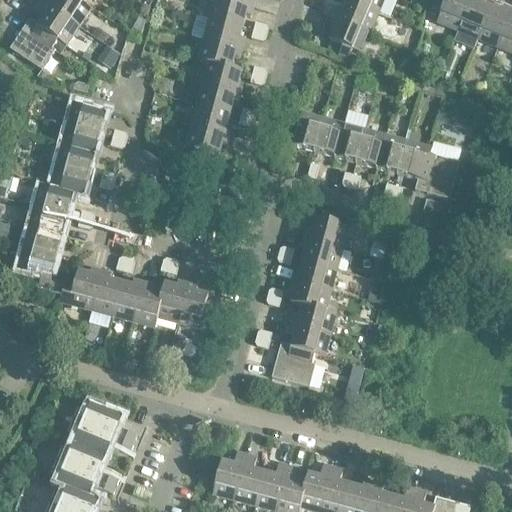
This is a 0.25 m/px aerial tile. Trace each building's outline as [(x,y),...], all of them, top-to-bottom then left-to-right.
[(75,0),(55,0),(55,1),(52,0),(39,0),(38,2),(78,29),(91,10),(82,4),(75,0)] [(158,0),(157,6),(167,9),(168,0),(158,0)] [(253,10),(216,0),(213,0),(208,20),(242,29),(245,18),(250,20),(253,10)] [(216,0),(253,10),(255,0),(216,0)] [(346,0),(346,2),(378,15),(384,0),(346,0)] [(386,0),(375,42),(408,51),(421,0),(386,0)] [(436,25),(457,33),(470,0),(446,0),(444,5),(435,2),(431,11),(440,14),(436,25)] [(470,0),(457,33),(453,44),(473,52),(477,42),(490,9),(480,5),(482,0),(481,0),(470,0)] [(43,18),(38,27),(36,29),(57,42),(66,48),(78,29),(38,2),(33,11),(43,18)] [(333,20),(370,35),(378,15),(346,2),(341,12),(336,10),(333,20)] [(490,9),(477,42),(497,50),(511,13),(511,12),(503,9),(501,14),(490,9)] [(113,13),(108,21),(117,27),(122,19),(113,13)] [(180,13),(178,21),(186,23),(188,16),(180,13)] [(511,13),(497,50),(511,56),(511,13)] [(242,29),(208,20),(202,41),(241,52),(244,42),(239,40),(242,29)] [(361,56),(370,35),(333,20),(329,29),(333,31),(329,43),(342,48),(338,57),(348,61),(351,52),(361,56)] [(57,42),(36,29),(38,27),(29,21),(9,51),(41,72),(55,52),(52,50),(57,42)] [(253,32),(266,36),(268,31),(266,27),(255,24),(253,32)] [(265,41),(266,36),(253,32),(250,40),(262,43),(265,41)] [(230,72),(231,70),(234,60),(239,61),(241,52),(202,41),(197,63),(207,66),(230,72)] [(231,70),(230,72),(207,66),(201,85),(240,96),(243,86),(238,85),(241,73),(231,70)] [(251,77),(265,80),(266,75),(265,72),(254,69),(251,77)] [(264,86),(265,80),(251,77),(249,85),(260,87),(264,86)] [(73,91),(86,95),(88,87),(77,84),(74,86),(73,91)] [(240,96),(201,85),(196,106),(229,115),(232,104),(237,106),(240,96)] [(73,106),(67,128),(101,137),(106,115),(73,106)] [(229,115),(196,106),(190,127),(229,138),(232,128),(227,126),(229,115)] [(240,118),(254,122),(255,117),(254,113),(243,110),(240,118)] [(294,138),(285,136),(283,146),(313,154),(322,120),(301,114),(294,138)] [(439,117),(436,127),(450,131),(453,121),(439,117)] [(252,127),(254,122),(240,118),(238,126),(249,129),(252,127)] [(334,160),(343,126),(322,120),(313,154),(334,160)] [(355,165),(364,131),(343,126),(334,160),(355,165)] [(194,152),(192,161),(202,164),(204,154),(218,158),(221,146),(226,147),(229,138),(190,127),(184,149),(194,152)] [(101,137),(67,128),(61,149),(95,158),(101,137)] [(377,171),(386,137),(364,131),(355,165),(377,171)] [(114,132),(112,140),(125,143),(127,138),(125,135),(114,132)] [(398,177),(407,143),(386,137),(377,171),(398,177)] [(23,138),(20,146),(28,149),(31,141),(23,138)] [(125,143),(112,140),(110,148),(121,151),(124,149),(125,143)] [(407,143),(398,177),(417,182),(419,182),(425,158),(429,160),(432,149),(428,148),(407,143)] [(95,158),(61,149),(55,170),(89,179),(95,158)] [(425,158),(419,182),(417,182),(414,192),(449,201),(459,164),(436,158),(435,161),(429,160),(425,158)] [(310,165),(307,177),(309,180),(315,181),(319,168),(310,165)] [(89,179),(55,170),(50,190),(74,196),(73,198),(84,201),(89,179)] [(101,182),(114,185),(116,180),(114,176),(103,174),(101,182)] [(341,186),(343,189),(349,190),(352,177),(344,175),(341,186)] [(1,176),(0,180),(0,197),(4,198),(7,190),(10,191),(13,179),(1,176)] [(357,190),(360,179),(352,177),(349,190),(354,192),(357,190)] [(113,190),(114,185),(101,182),(98,190),(109,192),(113,190)] [(383,197),(385,200),(390,202),(394,188),(386,186),(383,197)] [(74,196),(50,190),(40,187),(34,208),(68,217),(73,198),(74,196)] [(399,201),(402,190),(394,188),(390,202),(396,203),(399,201)] [(431,214),(434,203),(425,201),(422,215),(427,216),(431,214)] [(68,217),(34,208),(29,230),(62,239),(68,217)] [(79,221),(93,224),(94,219),(92,216),(81,213),(79,221)] [(338,226),(340,217),(330,214),(328,223),(314,220),(311,232),(306,230),(303,240),(342,251),(348,229),(338,226)] [(91,230),(93,224),(79,221),(77,229),(88,231),(91,230)] [(62,239),(29,230),(23,251),(57,260),(62,239)] [(303,262),(336,272),(342,251),(303,240),(301,250),(306,252),(303,262)] [(373,244),(369,258),(382,261),(386,247),(373,244)] [(283,249),(280,251),(278,256),(292,260),(294,252),(283,249)] [(41,279),(38,288),(48,291),(57,260),(23,251),(17,272),(41,279)] [(279,265),(290,268),(292,260),(278,256),(277,261),(279,265)] [(118,261),(115,272),(123,274),(127,260),(122,259),(118,261)] [(134,265),(132,262),(127,260),(123,274),(131,276),(134,265)] [(163,262),(160,273),(168,275),(171,262),(166,260),(163,262)] [(179,266),(177,263),(171,262),(168,275),(176,277),(179,266)] [(292,282),(331,292),(336,272),(303,262),(300,274),(295,272),(292,282)] [(65,285),(60,305),(91,313),(101,274),(91,272),(90,276),(78,273),(74,287),(65,285)] [(378,272),(375,281),(385,284),(387,275),(378,272)] [(101,274),(91,313),(112,319),(121,285),(110,282),(111,277),(101,274)] [(301,308),(302,306),(326,312),(331,292),(292,282),(289,292),(294,293),(291,305),(301,308)] [(121,285),(112,319),(132,324),(143,285),(133,283),(132,288),(121,285)] [(161,296),(163,296),(157,320),(177,325),(187,287),(177,284),(176,289),(164,286),(161,296)] [(154,330),(157,320),(163,296),(161,296),(151,293),(153,288),(143,285),(132,324),(154,330)] [(208,334),(213,314),(204,311),(208,297),(196,294),(197,289),(187,287),(177,325),(208,334)] [(272,290),(269,292),(267,298),(281,301),(283,293),(272,290)] [(371,292),(368,302),(380,305),(382,295),(371,292)] [(268,306),(279,309),(281,301),(267,298),(266,303),(268,306)] [(302,306),(301,308),(299,318),(294,317),(291,326),(330,337),(336,315),(326,312),(302,306)] [(293,338),(291,348),(290,350),(314,356),(324,359),(330,337),(291,326),(288,336),(293,338)] [(261,332),(257,334),(256,340),(270,343),(272,335),(261,332)] [(256,348),(267,351),(270,343),(256,340),(255,345),(256,348)] [(314,356),(290,350),(291,348),(281,345),(271,379),(309,389),(315,367),(311,366),(314,356)] [(197,372),(200,363),(184,359),(182,368),(197,372)] [(352,368),(348,383),(359,386),(363,371),(352,368)] [(106,459),(110,449),(129,457),(137,437),(118,429),(123,418),(90,405),(73,446),(106,459)] [(112,497),(120,477),(101,469),(106,459),(73,446),(56,486),(66,490),(89,500),(89,498),(93,489),(112,497)] [(234,503),(246,456),(236,453),(233,466),(221,463),(212,497),(234,503)] [(264,474),(253,471),(256,459),(246,456),(234,503),(254,508),(264,474)] [(254,508),(268,511),(275,511),(288,467),(278,465),(275,477),(264,474),(254,508)] [(304,485),(306,486),(300,510),(308,511),(320,511),(332,469),(322,466),(319,479),(307,475),(304,485)] [(299,511),(300,510),(306,486),(304,485),(294,483),(298,470),(288,467),(275,511),(299,511)] [(342,511),(350,487),(339,484),(342,471),(332,469),(320,511),(342,511)] [(365,511),(374,480),(364,477),(361,490),(350,487),(342,511),(365,511)] [(387,511),(391,498),(380,495),(384,483),(374,480),(365,511),(387,511)] [(402,501),(391,498),(387,511),(410,511),(416,491),(406,489),(402,501)] [(94,511),(99,502),(89,498),(89,500),(66,490),(57,511),(94,511)] [(431,511),(432,509),(422,506),(426,494),(416,491),(410,511),(431,511)] [(431,511),(468,511),(469,508),(435,499),(432,509),(431,511)]
